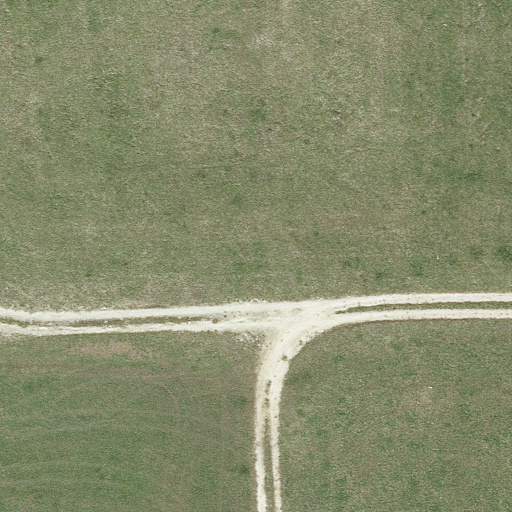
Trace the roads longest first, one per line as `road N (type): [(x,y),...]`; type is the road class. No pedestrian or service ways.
road 1 (track): [(0,332),(250,315),(511,315)]
road 2 (track): [(263,511),(250,315)]
